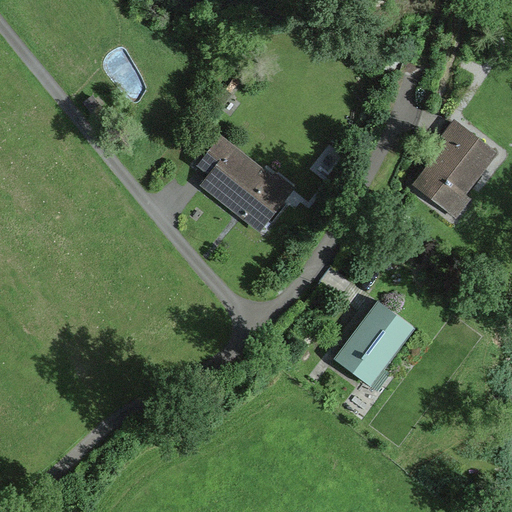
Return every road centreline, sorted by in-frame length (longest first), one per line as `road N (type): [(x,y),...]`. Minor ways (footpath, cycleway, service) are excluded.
road 1 (residential): [(0,508),(40,486),(108,422),(225,356),(241,321),(233,301),(0,26)]
road 2 (unknown): [(233,301),(398,137)]
